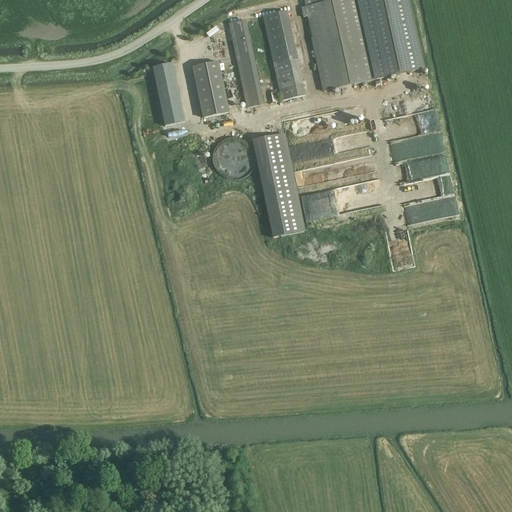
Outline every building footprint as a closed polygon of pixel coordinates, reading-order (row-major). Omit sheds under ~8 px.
[(312,0),(314,5),(305,7),(301,8),(303,18),(307,18),(323,92),(376,81),(423,70),(407,0),(312,0)] [(303,96),(288,11),(264,16),(280,101),(303,96)] [(245,20),(229,24),(247,109),(263,105),(245,20)] [(218,62),(192,68),(202,119),(229,113),(218,62)] [(172,63),(151,67),(163,127),(183,123),(172,63)] [(283,135),(253,141),(274,239),(303,233),(283,135)] [(233,181),(235,181),(238,181),(239,181),(241,180),(243,179),(245,179),(246,178),(248,176),(250,175),(251,173),(252,172),(253,170),(254,168),(255,166),(255,164),(256,163),(256,162),(256,161),(256,160),(256,158),(256,156),(255,154),(255,153),(254,151),(253,149),(253,148),(252,147),(251,146),(250,145),(249,143),(247,142),(245,141),(243,140),(241,139),(238,138),(237,138),(235,138),(233,138),(231,138),(229,139),(227,139),(225,140),(222,141),(221,142),(220,143),(219,145),(218,145),(218,146),(217,147),(215,149),(215,151),(214,152),(213,155),(213,156),(213,158),(213,160),(213,161),(213,163),(213,165),(214,166),(214,167),(215,169),(215,170),(216,171),(217,173),(219,175),(221,176),(222,177),(223,178),(225,179),(226,180),(228,180),(229,181),(231,181),(233,181)] [(302,196),(308,222),(336,216),(330,190),(302,196)]
